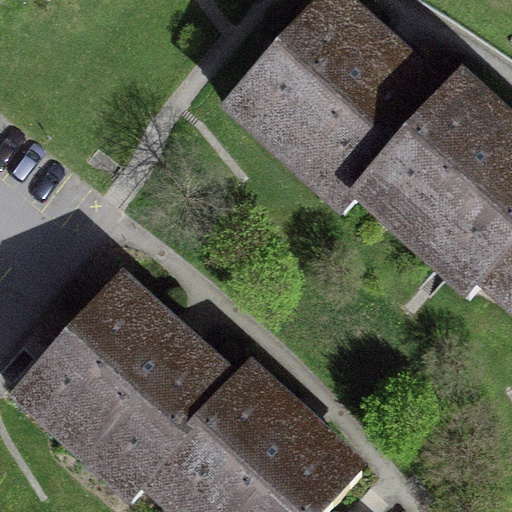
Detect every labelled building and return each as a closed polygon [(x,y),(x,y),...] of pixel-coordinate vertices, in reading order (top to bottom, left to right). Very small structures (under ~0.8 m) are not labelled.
[(355,203),(368,189),(447,102),(399,60),(396,63),(386,54),(328,1),(239,99),(281,137),(270,149),(300,176),(311,163),(355,203)] [(480,290),(493,275),(511,253),(511,134),(460,87),(447,102),(368,189),(480,290)] [(511,253),(493,275),(511,291),(511,253)] [(144,492),(157,477),(234,391),(186,349),(184,351),(173,341),(115,290),(27,388),(70,425),(58,439),(87,465),(99,452),(144,492)] [(247,376),(234,391),(157,477),(196,511),(328,511),(360,477),(302,425),(247,376)]
